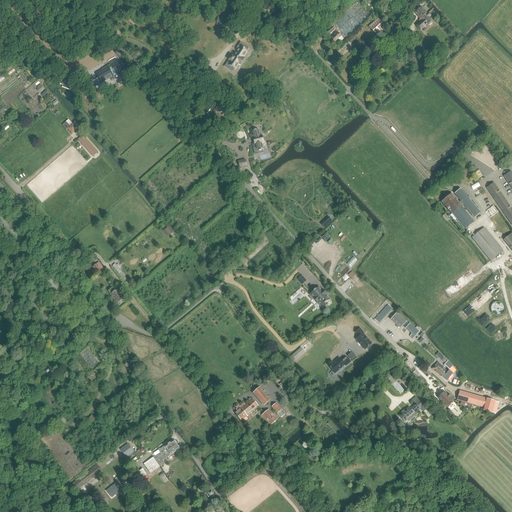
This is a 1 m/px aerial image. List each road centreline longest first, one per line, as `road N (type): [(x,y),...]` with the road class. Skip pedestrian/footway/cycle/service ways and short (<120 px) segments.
road 1 (track): [(278,396),(329,449),(347,439),(435,459),(489,511)]
road 2 (residential): [(431,181),(272,0)]
road 3 (track): [(158,329),(98,256),(72,251),(28,199)]
road 4 (track): [(114,320),(107,377),(67,433)]
